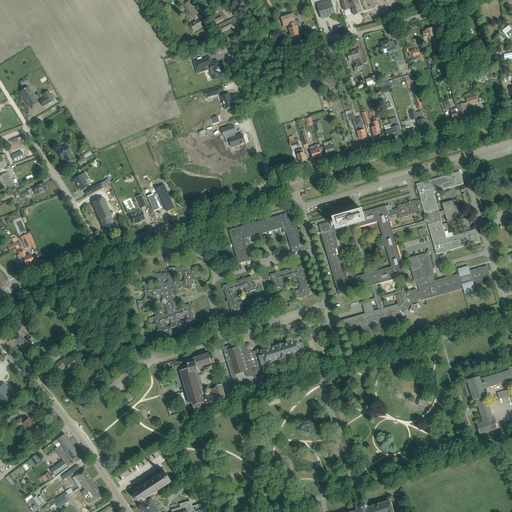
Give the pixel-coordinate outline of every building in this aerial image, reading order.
[(194,31),(203,26),(196,15),(200,13),(197,8),(192,0),(185,4),(196,21),(190,25),(191,27),(194,31)] [(346,0),(340,0),(344,10),(349,8),(348,3),(346,0)] [(354,2),(350,3),(352,8),(354,15),(362,12),(358,1),(357,1),(357,0),(353,2),(354,2)] [(336,14),(332,1),(319,5),(323,18),(336,14)] [(282,22),(284,27),(288,25),(288,24),(292,23),(295,22),(294,18),(293,13),(292,12),(286,14),(281,16),(282,21),(282,22)] [(238,18),(237,17),(235,18),(236,20),(234,21),(233,18),(218,26),(221,32),(240,22),(237,18),(238,18)] [(296,23),(292,24),(293,28),(290,29),(292,37),(298,35),(298,32),(303,31),(301,25),(299,26),(298,22),(296,23)] [(511,30),(509,26),(502,31),(508,38),(510,36),(511,37),(511,36),(511,30)] [(424,37),(425,38),(428,37),(428,38),(430,41),(436,39),(434,33),(432,28),(426,30),(426,31),(423,32),(424,37)] [(383,50),(387,49),(388,52),(396,49),(395,46),(392,47),(390,40),(381,43),(383,50)] [(441,41),(433,43),(435,49),(443,47),(441,41)] [(412,52),(409,53),(410,58),(414,56),(414,57),(420,55),(418,49),(412,51),(412,52)] [(364,69),(363,69),(357,50),(347,53),(349,58),(350,61),(354,59),(356,65),(354,65),(356,71),(360,70),(361,73),(365,72),(364,69)] [(209,58),(195,63),(197,69),(200,68),(201,72),(210,69),(210,70),(214,79),(222,77),(220,71),(219,68),(217,62),(211,63),(209,58)] [(484,72),(477,74),(478,81),(485,79),(484,72)] [(372,78),(366,80),(368,86),(375,85),(377,84),(375,76),(371,77),(372,78)] [(392,91),(388,81),(379,83),(380,87),(382,94),(392,91)] [(25,90),(24,89),(23,89),(24,90),(20,92),(29,107),(37,102),(28,87),(25,90)] [(218,87),(205,92),(207,98),(220,94),(218,87)] [(418,94),(416,87),(412,88),(418,109),(422,108),(418,94)] [(45,98),(48,103),(53,100),(48,92),(43,95),(45,98)] [(229,93),(220,96),(221,100),(222,100),(225,110),(233,108),(231,100),(229,93)] [(467,103),(478,100),(476,94),(466,97),(467,103)] [(460,118),(467,116),(466,110),(467,110),(466,105),(465,103),(457,106),(458,112),(460,118)] [(456,112),(455,109),(450,110),(451,114),(453,120),(460,118),(458,112),(456,112)] [(212,114),(214,120),(221,118),(218,111),(212,114)] [(352,114),(351,111),(345,112),(347,121),(355,119),(354,113),(352,114)] [(417,118),(418,121),(419,124),(420,129),(427,127),(425,122),(424,119),(423,114),(422,111),(416,112),(417,118)] [(374,135),(381,134),(377,120),(379,119),(378,117),(373,119),(373,122),(375,127),(372,128),(374,135)] [(353,122),(356,132),(358,132),(360,140),(366,138),(364,130),(361,119),(353,122)] [(317,134),(322,132),(319,121),(314,123),(317,134)] [(391,124),(395,136),(395,137),(402,135),(400,129),(399,126),(398,123),(394,124),(391,125),(391,124)] [(388,138),(395,136),(391,124),(384,126),(388,138)] [(234,125),(222,129),(224,137),(225,137),(228,136),(230,143),(232,148),(246,144),(243,135),(236,137),(235,134),(237,133),(234,125)] [(304,146),(309,144),(305,132),(301,134),(304,146)] [(291,147),(299,144),(303,143),(301,138),(289,141),(291,147)] [(325,150),(327,155),(331,153),(333,153),(334,152),(333,146),(334,146),(333,140),(331,141),(328,142),(329,146),(325,147),(325,150)] [(243,150),(245,159),(257,155),(254,143),(247,145),(248,148),(243,150)] [(74,161),(70,154),(71,153),(66,145),(57,151),(62,159),(63,158),(68,165),(74,161)] [(319,149),(318,145),(315,146),(311,147),(310,147),(310,148),(311,151),(313,158),(321,156),(319,149)] [(301,154),(299,149),(296,151),(297,155),(300,162),(306,161),(303,153),(301,154)] [(22,152),(11,156),(14,162),(24,158),(22,152)] [(21,181),(14,185),(7,172),(0,176),(0,180),(6,192),(7,194),(11,191),(24,185),(26,183),(25,181),(22,182),(21,181)] [(421,200),(422,204),(425,214),(426,213),(427,217),(428,220),(428,223),(429,225),(428,225),(437,254),(444,252),(444,254),(447,253),(446,252),(480,242),(477,232),(477,229),(472,231),(454,236),(446,238),(445,232),(442,221),(440,216),(445,214),(447,222),(458,219),(456,213),(454,206),(453,200),(441,204),(444,211),(439,212),(438,210),(433,193),(464,184),(462,179),(461,176),(461,175),(460,172),(430,180),(416,184),(418,188),(418,190),(421,200)] [(83,175),(75,180),(82,191),(89,186),(83,175)] [(36,195),(40,193),(44,191),(44,190),(47,189),(44,183),(37,186),(33,188),(36,195)] [(89,189),(92,193),(103,188),(100,183),(89,189)] [(164,185),(156,188),(160,198),(158,199),(162,208),(164,207),(166,211),(174,208),(164,185)] [(141,195),(136,197),(141,208),(146,206),(141,195)] [(153,195),(147,197),(154,211),(159,209),(153,195)] [(89,201),(103,229),(110,226),(107,218),(111,216),(103,196),(89,201)] [(387,211),(389,217),(398,214),(399,219),(419,213),(417,205),(422,204),(421,200),(412,202),(411,202),(410,202),(409,202),(410,202),(406,204),(406,205),(398,207),(398,206),(397,206),(398,208),(387,211)] [(339,295),(371,286),(374,296),(380,295),(377,284),(406,276),(393,233),(425,224),(428,223),(428,220),(393,230),(389,217),(387,211),(386,206),(363,212),(362,209),(356,211),(343,214),(342,215),(332,218),(333,221),(319,225),(339,295)] [(131,216),(134,224),(138,222),(138,223),(142,222),(141,221),(145,219),(142,211),(137,213),(137,212),(131,215),(132,216),(131,216)] [(286,232),(291,247),(303,243),(294,211),(229,230),(238,264),(251,260),(246,244),(250,243),(247,238),(283,228),(283,233),(286,232)] [(26,249),(33,246),(29,237),(28,234),(21,237),(26,249)] [(10,252),(19,248),(17,243),(16,242),(7,246),(7,247),(10,252)] [(293,253),(300,251),(305,250),(303,243),(291,247),(293,253)] [(33,262),(31,257),(31,255),(26,257),(24,250),(18,252),(19,255),(17,256),(21,264),(25,262),(26,265),(30,263),(31,264),(34,263),(33,262)] [(380,297),(380,295),(374,296),(375,298),(360,303),(361,305),(362,304),(365,314),(342,320),(346,334),(363,329),(364,332),(365,331),(365,332),(366,333),(367,333),(367,334),(368,333),(369,333),(370,332),(370,331),(370,330),(371,329),(370,327),(377,325),(378,328),(379,327),(379,328),(380,329),(381,329),(382,329),(383,329),(384,329),(384,328),(384,327),(384,326),(385,326),(385,323),(402,318),(400,311),(401,310),(403,314),(408,309),(410,311),(416,312),(418,310),(418,304),(417,303),(422,299),(422,301),(463,289),(465,293),(475,290),(474,286),(491,281),(487,266),(470,271),(468,266),(458,269),(459,274),(435,281),(433,276),(434,275),(431,265),(432,265),(429,253),(408,259),(415,283),(417,283),(419,291),(418,291),(416,289),(413,290),(407,295),(403,290),(380,297)] [(310,294),(307,283),(306,283),(305,282),(305,281),(306,281),(306,280),(305,277),(306,276),(306,274),(305,274),(304,271),(303,271),(302,271),(302,270),(302,269),(302,268),(303,268),(302,265),(291,268),(291,269),(291,270),(290,270),(289,270),(288,270),(288,269),(280,271),(280,272),(280,273),(279,273),(278,273),(277,272),(270,274),(272,278),(274,278),(275,281),(271,282),(272,286),(274,286),(274,288),(280,286),(280,287),(281,287),(281,288),(282,288),(282,287),(283,287),(283,286),(285,285),(283,280),(282,281),(281,278),(284,277),(290,275),(294,275),(294,277),(293,278),(294,280),(296,280),(296,278),(299,278),(300,280),(301,283),(299,283),(297,283),(295,283),(297,287),(298,287),(300,285),(302,284),(302,287),(302,290),(300,291),(299,290),(294,291),(297,298),(300,298),(303,298),(302,297),(305,296),(305,295),(305,294),(306,294),(307,294),(308,295),(310,294)] [(169,270),(170,270),(170,271),(170,272),(170,273),(169,273),(157,274),(157,275),(156,275),(155,275),(154,275),(154,274),(150,274),(149,275),(149,276),(148,276),(147,276),(146,275),(144,275),(144,282),(145,282),(145,283),(146,283),(146,284),(145,285),(145,286),(145,291),(144,291),(144,294),(145,293),(145,297),(153,296),(153,298),(157,298),(157,296),(162,295),(162,299),(162,300),(162,302),(162,303),(162,304),(163,305),(164,305),(167,313),(167,314),(167,315),(166,315),(165,315),(165,314),(164,314),(154,318),(156,323),(157,323),(158,324),(158,325),(158,326),(157,327),(158,329),(159,329),(160,330),(161,331),(160,331),(160,332),(160,333),(162,338),(170,335),(171,337),(174,335),(174,334),(186,330),(186,331),(190,330),(189,328),(197,325),(195,319),(194,319),(193,318),(193,317),(193,316),(194,316),(193,313),(192,313),(191,312),(191,311),(191,310),(192,310),(189,304),(179,308),(180,309),(179,309),(179,310),(178,310),(177,310),(176,310),(174,304),(176,304),(176,303),(175,301),(174,301),(173,301),(172,298),(171,289),(172,289),(172,288),(173,288),(174,288),(174,289),(175,289),(181,289),(181,288),(182,288),(183,288),(184,288),(184,289),(187,289),(188,288),(188,287),(189,287),(190,287),(190,288),(191,288),(192,288),(192,284),(194,284),(193,280),(195,280),(195,279),(195,274),(193,275),(193,270),(191,271),(191,267),(189,267),(189,268),(188,268),(187,268),(186,268),(186,267),(180,267),(180,268),(180,269),(179,269),(178,269),(177,269),(177,268),(169,268),(169,270)] [(230,283),(223,286),(223,287),(224,287),(225,288),(226,289),(225,289),(225,290),(225,291),(224,291),(227,300),(228,300),(229,300),(229,301),(230,301),(230,302),(229,302),(229,303),(228,303),(231,312),(233,311),(233,310),(234,310),(235,309),(236,310),(239,309),(240,308),(240,307),(241,307),(242,308),(243,308),(244,308),(242,301),(238,303),(238,302),(237,302),(236,301),(235,300),(236,300),(237,300),(239,300),(238,296),(236,297),(235,298),(235,297),(235,296),(235,295),(235,294),(238,294),(237,291),(238,290),(239,289),(240,288),(241,288),(242,288),(243,288),(244,288),(245,289),(246,293),(248,292),(248,293),(249,294),(250,293),(251,292),(251,291),(256,290),(255,288),(257,287),(256,283),(254,284),(251,276),(245,278),(245,279),(245,280),(244,281),(243,280),(242,280),(239,281),(239,282),(238,283),(237,283),(236,282),(233,283),(233,282),(230,283)] [(25,341),(18,334),(22,330),(20,327),(10,337),(23,349),(32,340),(29,336),(25,341)] [(246,349),(244,341),(222,347),(232,379),(237,377),(236,374),(244,371),(245,374),(250,373),(251,376),(256,379),(261,377),(264,372),(262,367),(266,365),(266,364),(302,352),(302,354),(307,353),(301,336),(297,338),(298,340),(282,345),(281,344),(278,345),(278,346),(262,351),(261,349),(257,351),(252,352),(251,349),(249,350),(246,349)] [(203,366),(215,362),(213,356),(210,356),(209,354),(205,355),(194,358),(193,359),(189,360),(189,359),(184,360),(183,361),(176,363),(175,363),(174,363),(171,364),(177,384),(178,385),(179,385),(180,386),(181,386),(182,387),(183,392),(186,400),(187,405),(188,405),(193,403),(195,412),(216,406),(215,405),(224,403),(223,398),(226,398),(222,384),(217,386),(215,386),(216,389),(212,390),(213,395),(213,396),(208,397),(206,398),(203,398),(195,371),(198,370),(204,368),(203,366)] [(61,360),(58,362),(55,365),(59,371),(65,365),(70,370),(74,367),(77,364),(70,356),(67,359),(65,357),(61,361),(61,360)] [(511,366),(508,368),(509,370),(481,379),(480,376),(467,380),(468,384),(464,385),(467,396),(471,395),(473,401),(476,400),(483,422),(477,424),(480,434),(498,429),(495,418),(493,419),(484,389),(511,380),(511,366)] [(129,367),(125,370),(126,372),(129,375),(133,372),(130,369),(129,367)] [(0,384),(0,398),(6,404),(8,402),(9,402),(16,395),(16,396),(16,395),(14,392),(13,393),(10,389),(4,383),(1,386),(0,384)] [(498,393),(500,399),(511,395),(509,389),(498,393)] [(423,407),(424,402),(425,400),(427,396),(428,393),(420,391),(417,400),(420,401),(419,405),(423,407)] [(13,412),(12,410),(7,413),(11,420),(18,416),(15,411),(13,412)] [(25,421),(23,418),(22,417),(16,422),(17,424),(20,428),(20,427),(22,429),(24,427),(28,433),(36,426),(34,422),(32,423),(29,418),(25,421)] [(66,452),(73,447),(65,434),(57,439),(53,442),(54,443),(55,445),(60,442),(61,445),(58,447),(63,454),(60,456),(61,458),(68,454),(66,452)] [(54,475),(74,462),(73,459),(79,455),(73,447),(66,452),(68,454),(61,458),(63,461),(50,470),(54,475)] [(31,468),(35,465),(40,461),(35,455),(29,460),(31,463),(29,465),(31,468)] [(76,471),(74,468),(64,475),(67,478),(76,471)] [(102,496),(85,470),(76,476),(85,490),(82,492),(84,497),(88,494),(93,502),(102,496)] [(44,482),(52,477),(49,472),(41,477),(44,482)] [(139,501),(142,505),(152,498),(152,499),(155,497),(154,494),(157,492),(158,492),(158,491),(161,489),(161,490),(162,489),(161,489),(165,487),(166,487),(165,486),(168,484),(169,485),(169,484),(171,482),(171,483),(172,482),(169,478),(168,476),(165,472),(164,472),(165,472),(162,474),(162,473),(158,476),(157,475),(153,477),(154,478),(146,483),(146,482),(142,484),(143,486),(140,488),(139,488),(137,486),(132,490),(134,494),(135,495),(134,497),(133,497),(134,498),(136,500),(135,501),(136,501),(136,500),(139,501),(139,502),(139,501)] [(55,500),(53,501),(54,502),(55,503),(55,504),(59,508),(68,501),(65,498),(63,494),(55,500)] [(43,505),(36,496),(28,502),(31,505),(33,503),(34,505),(32,507),(34,510),(43,505)] [(202,511),(200,504),(192,507),(191,501),(180,504),(181,507),(171,511),(161,511),(152,499),(152,498),(142,505),(140,506),(143,511),(202,511)] [(393,511),(390,501),(379,505),(378,504),(375,505),(375,506),(367,508),(366,503),(356,506),(358,511),(354,511),(393,511)]
